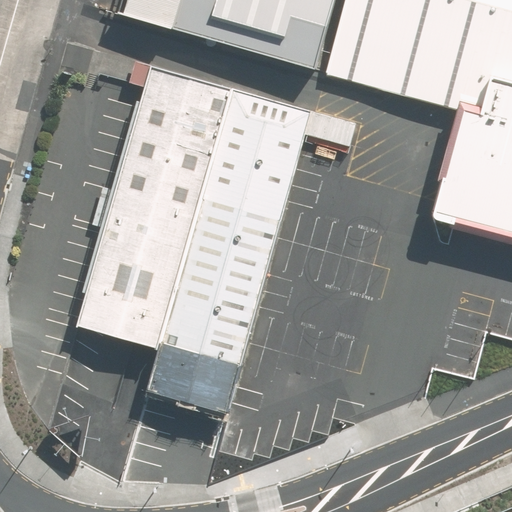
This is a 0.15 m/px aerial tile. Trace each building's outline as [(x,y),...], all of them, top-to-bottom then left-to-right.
[(124,0),(121,12),(315,67),(334,0),(124,0)] [(511,0),(346,0),(326,74),(463,111),(481,116),(492,75),(511,80),(511,0)] [(153,66),(79,325),(158,348),(231,86),(153,66)] [(511,80),(492,75),(481,116),(463,111),(433,218),(511,240),(511,80)] [(313,110),(231,86),(158,348),(146,390),(229,413),(307,133),(313,110)] [(307,133),(352,145),(358,122),(313,110),(307,133)]
